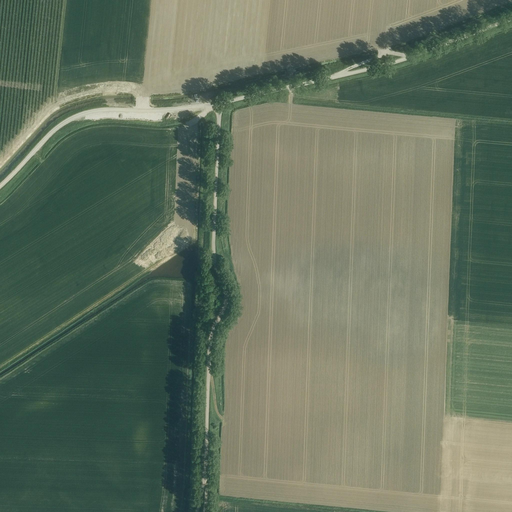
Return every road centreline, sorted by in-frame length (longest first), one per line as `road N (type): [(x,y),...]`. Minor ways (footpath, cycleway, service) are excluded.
road 1 (unclassified): [(196,511),(209,340),(226,296),(213,251),(219,103)]
road 2 (unclassified): [(219,103),(388,64),(511,18)]
road 3 (unclassified): [(0,186),(76,116),(219,103)]
